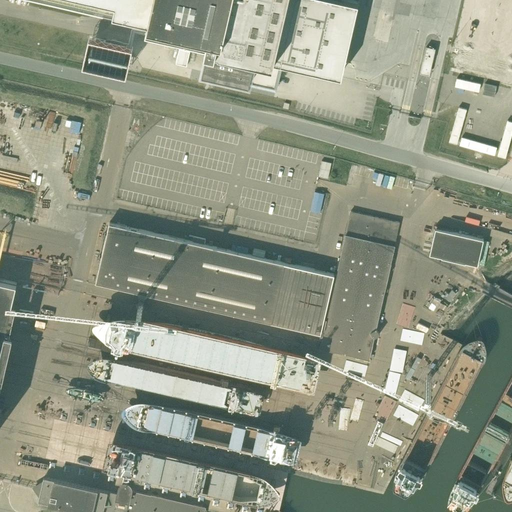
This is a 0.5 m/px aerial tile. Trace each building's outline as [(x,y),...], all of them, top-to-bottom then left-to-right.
[(116,0),(114,9),(149,17),(146,29),(209,44),(203,69),(275,86),(281,61),(341,75),(358,3),(346,0),(116,0)] [(131,64),(136,30),(118,28),(117,38),(121,38),(120,44),(109,42),(110,36),(113,36),(114,27),(94,23),(89,58),(131,64)] [(426,44),(420,70),(428,72),(434,46),(426,44)] [(179,48),(176,62),(187,64),(190,50),(179,48)] [(477,133),(488,136),(496,106),(484,103),(477,133)] [(509,157),(511,143),(511,118),(509,118),(508,124),(496,121),(493,134),(504,137),(500,155),(509,157)] [(463,146),(498,152),(500,142),(464,136),(463,146)] [(322,161),(318,178),(325,180),(329,163),(322,161)] [(367,179),(369,166),(359,165),(357,178),(367,179)] [(372,169),(370,180),(381,182),(383,170),(372,169)] [(409,190),(411,178),(392,174),(390,185),(409,190)] [(318,189),(313,209),(323,211),(327,191),(318,189)] [(109,222),(96,281),(321,333),(321,332),(324,333),(320,347),(369,358),(400,222),(351,211),(337,274),(109,222)] [(430,254),(478,265),(484,239),(436,228),(430,254)] [(0,356),(17,283),(0,278),(0,356)] [(438,330),(449,283),(438,281),(427,328),(438,330)] [(316,412),(320,387),(153,359),(149,384),(316,412)] [(41,491),(38,501),(86,511),(204,511),(205,507),(131,490),(130,491),(124,489),(123,494),(44,476),(42,486),(39,485),(36,487),(38,491),(41,491)]
